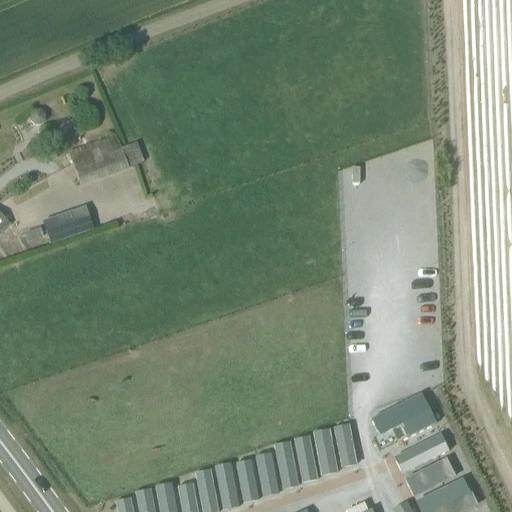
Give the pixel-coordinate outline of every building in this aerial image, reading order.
[(118,151),(112,137),(67,153),(80,190),(129,171),(128,169),(143,164),(136,144),(118,151)] [(0,234),(10,225),(0,215),(0,234)] [(50,246),(93,230),(89,218),(46,234),(50,246)] [(40,228),(25,234),(28,244),(44,237),(40,228)] [(422,396),(372,422),(385,448),(435,422),(422,396)] [(343,425),(345,470),(364,469),(362,424),(343,425)] [(300,440),(302,481),(341,479),(338,437),(300,440)] [(240,502),(278,501),(277,456),(239,457),(240,502)] [(408,476),(424,511),(464,511),(482,504),(477,495),(474,497),(465,476),(457,479),(447,458),(408,476)] [(176,511),(216,511),(214,478),(174,480),(176,511)] [(375,511),(367,493),(326,511),(375,511)] [(136,496),(136,511),(153,511),(153,495),(136,496)]
